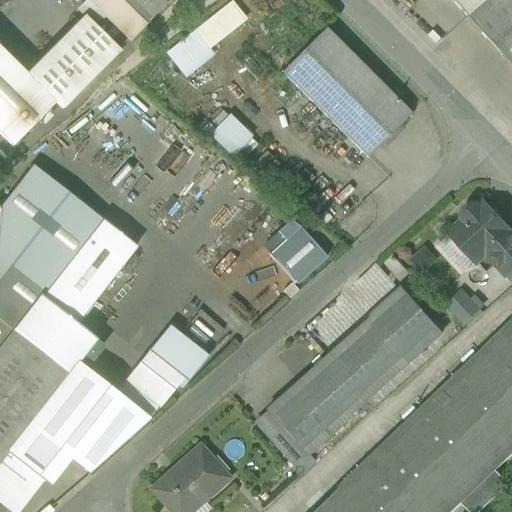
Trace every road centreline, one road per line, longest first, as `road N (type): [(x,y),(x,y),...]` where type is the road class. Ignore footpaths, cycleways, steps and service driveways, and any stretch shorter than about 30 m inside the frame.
road 1 (residential): [(489,142),(90,488)]
road 2 (residential): [(346,0),(489,142)]
